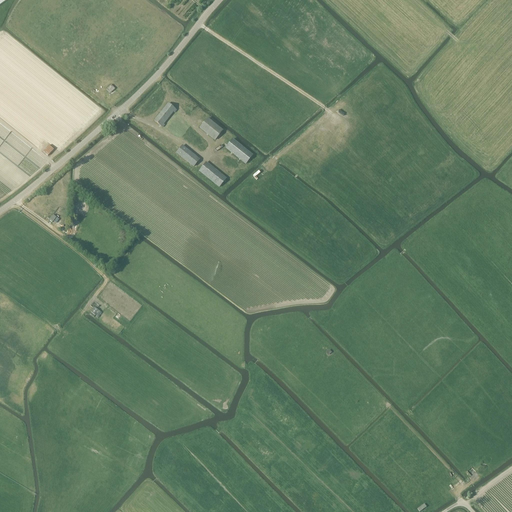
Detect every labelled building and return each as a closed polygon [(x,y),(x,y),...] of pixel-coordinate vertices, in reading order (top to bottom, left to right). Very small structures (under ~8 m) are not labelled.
[(174,113),(176,110),(168,104),(154,121),(163,127),(164,125),(163,124),(173,112),(174,113)] [(200,128),(215,140),(223,131),(208,118),(200,128)] [(181,129),(176,125),(172,129),(176,133),(181,129)] [(226,148),(246,164),(253,155),(233,139),(226,148)] [(43,152),(48,156),(54,150),(49,145),(43,152)] [(176,153),(194,167),(199,160),(182,146),(176,153)] [(199,171),(219,187),(226,179),(206,163),(199,171)] [(52,223),(53,221),(56,223),(57,222),(55,220),(56,218),(53,215),(49,220),(52,223)] [(102,267),(107,271),(110,266),(105,262),(103,264),(103,265),(102,267)] [(101,313),(94,307),(90,312),(98,318),(99,316),(98,316),(101,313)]
